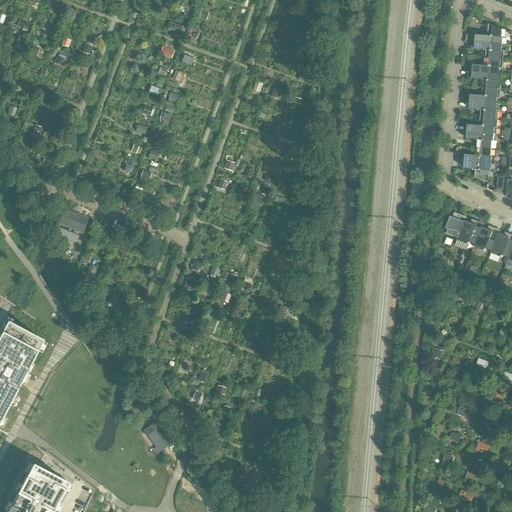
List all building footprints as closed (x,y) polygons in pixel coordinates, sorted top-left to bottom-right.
[(182,3),(180,10),(189,13),(190,10),(192,11),(193,8),(182,3)] [(300,15),(308,18),(310,12),(303,9),(300,15)] [(201,11),(198,17),(206,20),(208,14),(201,11)] [(17,31),(24,33),(27,24),(21,22),(17,31)] [(172,30),(183,34),(185,28),(175,24),(172,30)] [(475,35),(475,42),(502,44),(502,37),(501,37),(502,29),(488,24),(487,36),(475,35)] [(188,36),(196,38),(198,34),(193,32),(194,30),(191,29),(188,36)] [(61,46),(67,49),(70,41),(64,39),(61,46)] [(486,50),(485,58),(503,60),(504,51),(501,50),(502,44),(475,42),(474,49),(486,50)] [(83,52),(89,54),(91,46),(86,44),(83,52)] [(33,56),(40,58),(42,50),(36,48),(33,56)] [(173,52),(166,49),(163,55),(171,58),(173,52)] [(298,59),(308,61),(309,55),(300,53),(298,59)] [(55,63),(61,66),(64,58),(58,56),(55,63)] [(473,65),(472,72),(499,74),(500,68),(502,68),(503,60),(485,58),(485,66),(473,65)] [(160,68),(158,74),(164,76),(167,70),(160,68)] [(483,80),(483,88),(501,89),(501,81),(499,80),(499,74),(472,72),(471,79),(483,80)] [(253,90),(259,93),(262,85),(256,83),(253,90)] [(151,93),(157,96),(159,89),(153,87),(151,93)] [(470,95),(469,102),(496,104),(497,98),(500,98),(501,89),(483,88),(482,96),(470,95)] [(271,97),(277,99),(280,91),(274,89),(271,97)] [(168,100),(176,102),(178,96),(171,94),(168,100)] [(481,110),(480,118),(498,119),(499,110),(496,110),(496,104),(469,102),(469,109),(481,110)] [(10,106),(7,114),(13,116),(16,109),(10,106)] [(142,113),(151,116),(154,110),(144,106),(142,113)] [(161,119),(169,122),(171,116),(164,113),(161,119)] [(467,125),(467,132),(494,134),(494,128),(497,128),(498,119),(480,118),(479,126),(467,125)] [(38,137),(41,127),(35,125),(32,134),(31,136),(37,138),(38,136),(38,137)] [(136,131),(145,134),(147,128),(138,125),(136,131)] [(155,138),(162,141),(164,135),(157,132),(155,138)] [(478,140),(477,148),(491,149),(492,141),(493,141),(494,134),(467,132),(466,138),(478,140)] [(131,152),(138,154),(140,148),(134,145),(131,152)] [(290,158),(303,160),(303,157),(300,156),(302,150),(292,148),(290,158)] [(465,155),(464,162),(491,164),(492,157),(490,157),(491,149),(477,148),(477,156),(465,155)] [(37,157),(44,159),(46,152),(39,150),(37,157)] [(148,157),(156,160),(158,153),(150,151),(148,157)] [(225,169),(231,171),(234,163),(227,161),(225,169)] [(491,164),(464,162),(463,168),(475,169),(475,177),(488,183),(489,171),(490,171),(491,164)] [(246,168),(244,176),(250,178),(253,170),(246,168)] [(151,173),(143,171),(141,177),(148,180),(151,173)] [(217,188),(223,190),(226,182),(220,180),(217,188)] [(237,195),(243,197),(246,188),(240,186),(237,195)] [(136,198),(143,200),(145,195),(138,192),(136,198)] [(256,198),(262,200),(264,194),(258,192),(256,198)] [(60,224),(83,232),(88,219),(65,211),(60,224)] [(447,233),(458,238),(465,220),(465,221),(466,217),(454,212),(452,217),(450,216),(446,229),(448,230),(447,233)] [(472,246),(474,246),(475,244),(482,227),(483,224),(474,221),(473,224),(465,221),(465,220),(458,238),(455,245),(466,250),(469,243),(469,242),(473,244),(472,246)] [(489,252),(491,253),(491,251),(492,251),(498,234),(499,234),(500,231),(491,227),(490,230),(482,227),(475,244),(474,246),(474,247),(483,250),(485,251),(486,249),(490,250),(489,252)] [(506,259),(507,259),(508,257),(511,248),(511,235),(508,234),(506,237),(499,234),(498,234),(492,251),(491,251),(491,253),(490,253),(491,253),(500,257),(502,258),(503,256),(502,256),(503,255),(507,257),(506,259)] [(191,269),(197,271),(200,263),(194,261),(191,269)] [(86,274),(93,276),(96,269),(90,266),(86,274)] [(110,279),(119,283),(121,276),(112,273),(110,279)] [(228,282),(234,284),(236,276),(230,274),(228,282)] [(90,355),(91,354),(40,275),(38,276),(80,339),(82,343),(90,355)] [(451,297),(458,300),(460,295),(453,292),(451,297)] [(221,300),(227,303),(230,295),(224,293),(221,300)] [(0,297),(36,321),(37,320),(0,295),(0,297)] [(103,304),(110,307),(114,297),(106,295),(103,304)] [(260,308),(266,310),(269,301),(263,299),(260,308)] [(240,307),(246,309),(249,302),(243,300),(240,307)] [(473,309),(479,312),(482,304),(477,302),(478,301),(477,301),(476,302),(473,309)] [(277,315),(283,318),(287,308),(281,306),(277,315)] [(0,420),(2,416),(9,404),(14,395),(20,383),(25,374),(25,373),(26,372),(31,363),(37,351),(42,341),(43,340),(14,325),(9,322),(7,321),(6,322),(1,332),(0,333),(0,420)] [(433,357),(439,359),(442,351),(433,348),(432,353),(434,354),(433,357)] [(479,359),(477,365),(486,369),(488,363),(479,359)] [(52,374),(51,373),(24,423),(26,424),(52,374)] [(503,379),(511,381),(511,375),(505,373),(503,379)] [(477,390),(479,390),(479,389),(469,385),(467,391),(476,394),(477,390)] [(218,386),(216,392),(223,395),(225,389),(218,386)] [(237,396),(247,399),(250,392),(240,388),(237,396)] [(263,399),(270,401),(272,391),(266,389),(263,399)] [(192,399),(198,402),(201,396),(195,393),(192,399)] [(507,397),(498,393),(495,399),(504,403),(507,397)] [(257,407),(251,404),(248,413),(254,415),(257,407)] [(469,411),(460,408),(458,414),(467,417),(469,413),(469,411)] [(498,418),(488,416),(487,422),(496,424),(498,418)] [(157,421),(144,431),(160,452),(172,442),(157,421)] [(449,439),(459,442),(461,436),(452,433),(449,439)] [(479,443),(477,450),(485,453),(487,446),(479,443)] [(82,511),(84,511),(95,490),(45,451),(44,452),(93,490),(82,511)] [(48,459),(48,458),(43,454),(37,466),(38,466),(44,456),(48,459)] [(444,461),(451,463),(453,457),(446,455),(444,461)] [(8,511),(7,511),(6,511),(53,511),(69,483),(33,464),(12,503),(14,504),(12,508),(9,511),(8,511)] [(225,479),(233,482),(236,476),(228,472),(225,479)] [(465,478),(475,482),(478,476),(469,472),(467,472),(466,476),(465,478)] [(443,478),(440,477),(438,484),(443,486),(446,478),(444,477),(443,478)] [(462,491),(460,497),(469,500),(471,494),(462,491)]
